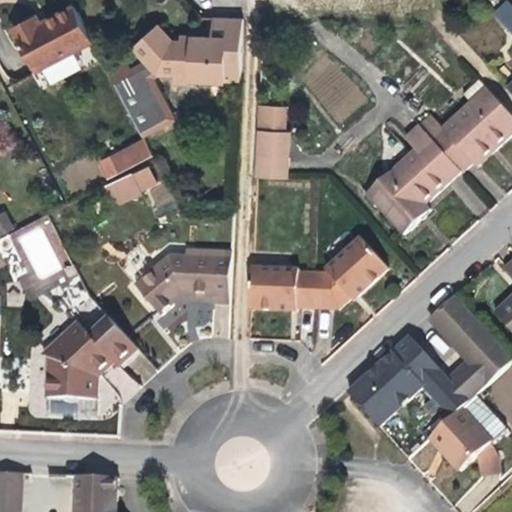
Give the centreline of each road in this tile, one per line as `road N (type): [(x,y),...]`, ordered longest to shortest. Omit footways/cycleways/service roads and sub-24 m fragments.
road 1 (residential): [(238,417),(253,0)]
road 2 (residential): [(278,432),(511,215)]
road 3 (residential): [(195,465),(0,451)]
road 4 (unknown): [(443,23),(511,122)]
